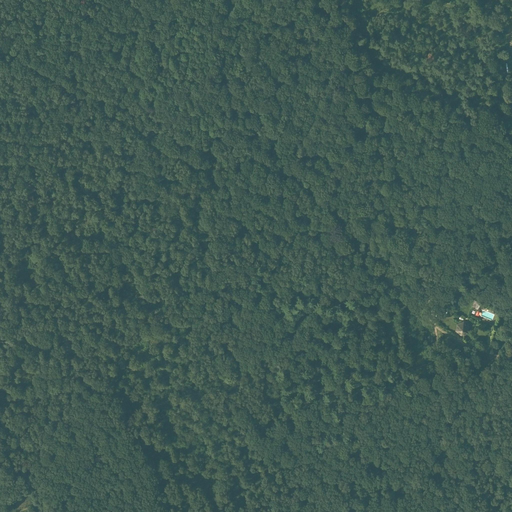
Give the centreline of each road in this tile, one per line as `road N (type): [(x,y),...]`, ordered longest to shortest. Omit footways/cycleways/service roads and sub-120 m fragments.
road 1 (track): [(66,83),(213,168),(431,316)]
road 2 (track): [(434,328),(400,175),(340,0)]
road 3 (track): [(476,511),(434,328)]
road 4 (track): [(66,83),(0,253)]
road 5 (unclassified): [(0,34),(137,0)]
